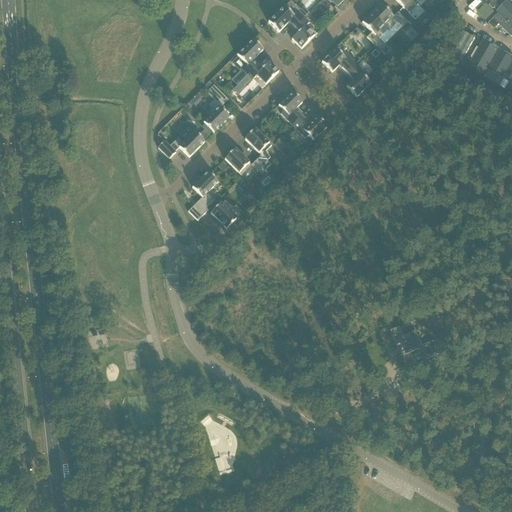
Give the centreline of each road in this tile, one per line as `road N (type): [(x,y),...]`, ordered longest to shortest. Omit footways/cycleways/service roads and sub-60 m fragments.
road 1 (secondary): [(59,511),(8,0)]
road 2 (tertiary): [(464,511),(213,366),(189,342),(170,251)]
road 3 (unclassified): [(170,251),(215,243),(236,229),(468,0)]
road 4 (secondary): [(0,221),(31,511)]
road 5 (tertiary): [(152,200),(136,144),(182,0)]
road 6 (residential): [(152,200),(176,187),(288,75)]
road 7 (track): [(392,75),(498,133)]
